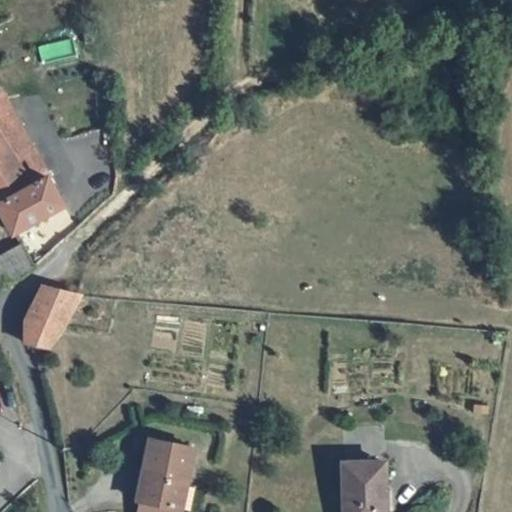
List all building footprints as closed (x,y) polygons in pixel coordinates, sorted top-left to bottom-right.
[(38,157),(0,98),(0,137),(19,168),(38,157)] [(0,206),(0,207),(32,188),(19,168),(0,137),(0,206)] [(19,168),(32,188),(0,207),(16,235),(67,202),(38,157),(19,168)] [(14,280),(26,275),(35,267),(23,246),(0,258),(0,283),(3,283),(14,280)] [(48,349),(81,293),(65,290),(49,286),(47,285),(26,320),(25,336),(27,342),(48,349)] [(180,491),(188,450),(148,444),(134,509),(138,510),(153,511),(185,511),(189,493),(180,491)] [(385,468),(344,470),(345,511),(386,511),(387,510),(393,510),(391,490),(386,491),(385,468)]
